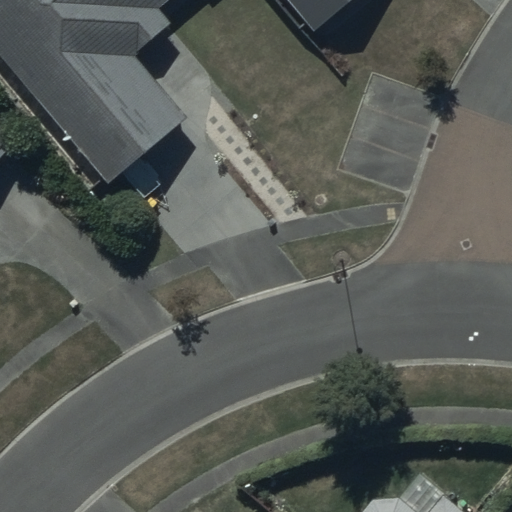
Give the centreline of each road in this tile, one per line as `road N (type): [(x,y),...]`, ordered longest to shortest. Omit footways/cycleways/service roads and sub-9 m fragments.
road 1 (residential): [(457,309),(340,321),(212,359),(113,418),(9,511)]
road 2 (residential): [(511,84),(479,143),(457,309)]
